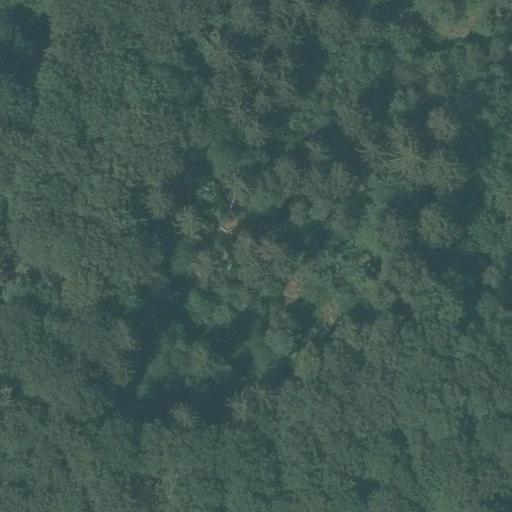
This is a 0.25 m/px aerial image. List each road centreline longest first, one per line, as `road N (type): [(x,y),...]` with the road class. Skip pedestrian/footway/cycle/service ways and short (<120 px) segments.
road 1 (track): [(61,0),(0,272)]
road 2 (track): [(511,50),(343,22),(269,0)]
